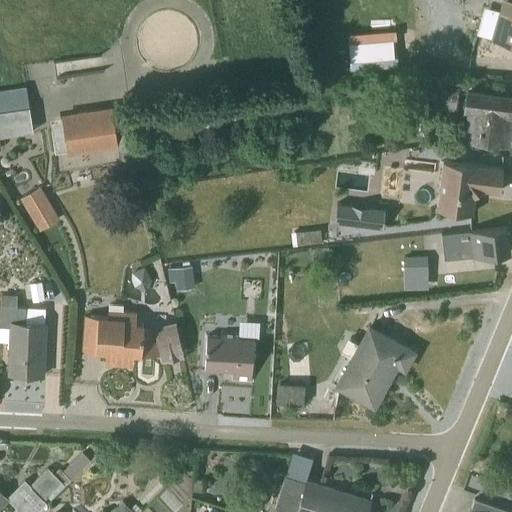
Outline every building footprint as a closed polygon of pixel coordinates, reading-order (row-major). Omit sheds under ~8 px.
[(511,0),(500,0),(490,38),(511,44),(511,0)] [(103,55),(53,64),(56,80),(106,72),(103,55)] [(0,91),(0,134),(31,130),(25,88),(0,91)] [(456,93),(423,90),(421,107),(454,111),(456,93)] [(511,115),(511,97),(464,91),(461,111),(465,112),(462,139),(506,145),(510,116),(511,115)] [(61,118),(49,120),(54,153),(66,151),(67,154),(116,147),(121,177),(140,174),(125,109),(111,111),(110,106),(61,114),(61,118)] [(441,161),(435,209),(471,213),(471,211),(474,208),(475,201),(473,198),(473,196),(481,189),(498,191),(501,169),(441,161)] [(57,218),(39,186),(19,198),(38,230),(57,218)] [(504,227),(440,235),(443,260),(507,253),(504,227)] [(320,242),(319,229),(280,233),(281,246),(320,242)] [(320,273),(332,272),(330,248),(307,250),(308,259),(318,258),(320,273)] [(425,256),(403,257),(404,288),(426,287),(425,256)] [(150,279),(143,267),(130,272),(130,280),(133,287),(139,289),(145,289),(150,279)] [(15,295),(0,294),(0,342),(9,343),(8,374),(41,375),(44,323),(42,322),(42,308),(15,307),(15,295)] [(84,315),(82,350),(114,353),(113,364),(131,365),(132,354),(157,356),(158,347),(161,362),(182,357),(174,321),(153,325),(134,322),(135,312),(122,310),(122,306),(107,305),(106,317),(84,315)] [(219,336),(206,336),(204,370),(233,372),(233,380),(250,381),(253,338),(257,338),(258,322),(238,321),(237,334),(219,333),(219,336)] [(403,370),(413,352),(366,326),(356,343),(346,337),(338,352),(350,359),(335,387),(374,408),(397,366),(403,370)] [(303,385),(276,383),(275,403),(302,405),(303,385)] [(19,511),(36,511),(69,480),(77,472),(71,467),(63,474),(58,469),(52,474),(46,468),(29,485),(23,480),(6,497),(0,490),(0,505),(6,499),(19,511)] [(305,482),(284,475),(274,507),(290,511),(364,511),(368,501),(305,481),(305,482)] [(511,511),(473,499),(468,511),(511,511)] [(121,502),(110,511),(136,511),(139,510),(134,505),(129,510),(121,502)]
